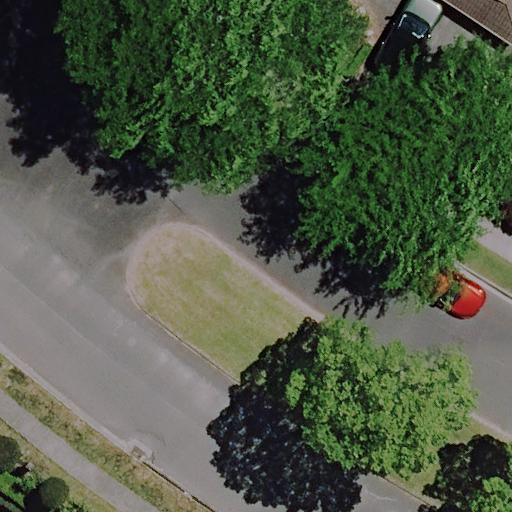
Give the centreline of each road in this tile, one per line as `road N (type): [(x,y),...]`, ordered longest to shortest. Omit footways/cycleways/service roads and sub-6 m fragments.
road 1 (residential): [(58,0),(217,149),(511,360)]
road 2 (residential): [(337,511),(135,374),(0,249)]
